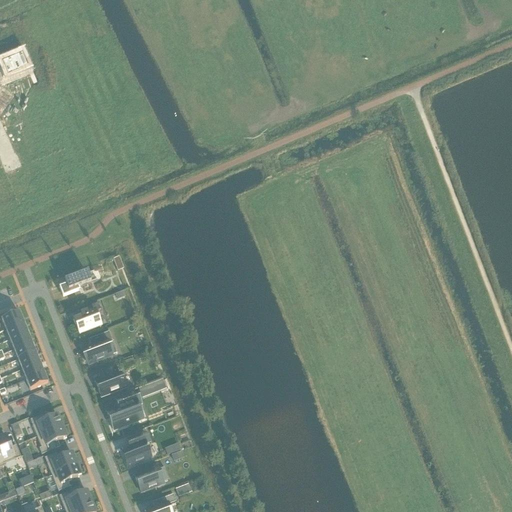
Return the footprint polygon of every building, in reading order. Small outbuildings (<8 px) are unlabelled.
[(23,56),(0,65),(0,71),(3,80),(28,69),(23,56)] [(4,95),(0,96),(0,110),(9,107),(4,95)] [(40,97),(15,108),(21,121),(46,111),(40,97)] [(54,132),(29,142),(35,155),(60,145),(54,132)] [(27,151),(18,155),(23,167),(32,163),(27,151)] [(32,163),(23,167),(28,179),(37,175),(32,163)] [(70,169),(45,180),(51,193),(76,183),(70,169)] [(8,187),(0,190),(0,205),(3,213),(16,208),(8,187)] [(87,274),(68,282),(72,292),(91,284),(87,274)] [(81,318),(74,321),(79,336),(101,327),(95,312),(101,310),(98,304),(88,308),(90,314),(87,315),(87,314),(81,316),(81,318)] [(2,320),(6,331),(23,323),(19,313),(2,320)] [(10,341),(27,334),(23,323),(6,331),(10,341)] [(83,350),(89,366),(112,357),(107,343),(112,341),(109,333),(88,341),(89,341),(91,347),(83,350)] [(10,341),(14,351),(31,344),(27,334),(10,341)] [(31,344),(14,351),(18,361),(36,354),(31,344)] [(18,361),(22,371),(40,364),(36,354),(18,361)] [(133,359),(123,363),(125,369),(135,365),(133,359)] [(40,364),(22,371),(26,381),(44,374),(40,364)] [(106,380),(96,384),(101,398),(126,388),(121,374),(119,375),(115,367),(102,372),(106,380)] [(48,384),(44,374),(26,381),(30,391),(48,384)] [(163,380),(139,389),(142,398),(166,389),(163,380)] [(119,409),(107,414),(113,429),(119,426),(120,429),(129,426),(127,423),(137,419),(143,417),(139,406),(141,405),(137,393),(116,401),(119,409)] [(37,438),(62,428),(58,417),(44,422),(42,417),(30,421),(37,438)] [(67,439),(62,428),(37,438),(41,449),(39,450),(42,456),(56,450),(53,444),(67,439)] [(130,450),(122,453),(128,468),(151,459),(146,446),(149,445),(145,434),(126,441),(130,450)] [(6,438),(0,440),(0,454),(5,467),(5,465),(21,458),(16,447),(10,449),(6,438)] [(178,444),(172,447),(174,453),(181,451),(178,444)] [(175,462),(184,458),(182,453),(173,456),(175,462)] [(31,455),(24,458),(27,464),(33,461),(31,455)] [(45,459),(52,476),(77,466),(72,455),(59,460),(57,455),(45,459)] [(81,477),(77,466),(52,476),(59,493),(70,488),(68,482),(81,477)] [(135,478),(141,493),(164,484),(158,469),(135,478)] [(183,488),(176,491),(178,498),(186,495),(183,488)] [(65,511),(71,511),(91,504),(87,493),(73,498),(71,493),(59,497),(65,511)] [(45,494),(39,497),(41,502),(48,500),(45,494)] [(170,511),(168,506),(176,503),(173,496),(156,502),(158,508),(148,511),(170,511)]
